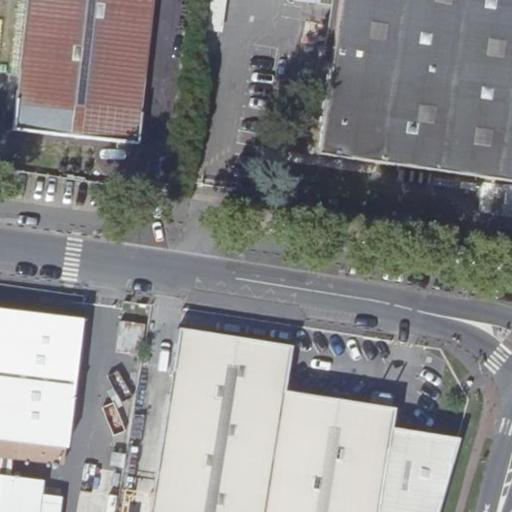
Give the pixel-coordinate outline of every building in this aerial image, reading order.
[(154,0),(28,0),(19,82),(14,128),(137,143),(147,64),(154,0)] [(511,0),(337,0),(315,155),(511,183),(511,0)] [(381,224),(407,228),(410,216),(384,212),(381,224)] [(0,415),(69,424),(80,320),(0,310),(0,415)] [(291,349),(178,332),(150,511),(437,511),(458,441),(390,430),(393,410),(284,394),(291,349)]
